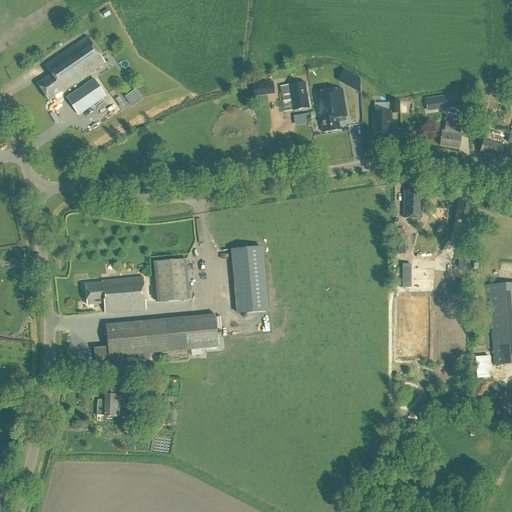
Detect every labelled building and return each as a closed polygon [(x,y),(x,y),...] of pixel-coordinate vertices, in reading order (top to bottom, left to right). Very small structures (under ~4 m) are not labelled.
[(37,85),(40,89),(48,101),(62,92),(63,93),(105,64),(96,51),(87,37),(45,66),(51,75),(37,85)] [(348,88),(361,95),(360,79),(355,76),(348,88)] [(87,87),(69,98),(80,116),(98,104),(106,99),(95,81),(87,87)] [(305,83),(288,86),(292,111),(309,109),(305,83)] [(267,86),(257,87),(258,97),(268,95),(267,86)] [(341,90),(315,95),(320,123),(321,123),(323,134),(339,131),(337,120),(346,119),(341,90)] [(448,95),(434,98),(436,111),(450,109),(448,95)] [(477,99),(467,100),(469,119),(479,118),(477,99)] [(374,120),(373,121),(373,125),(374,126),(374,133),(390,133),(390,114),(399,114),(399,102),(389,102),(389,112),(374,113),(374,120)] [(461,127),(447,124),(444,133),(442,133),(439,148),(458,152),(460,139),(459,139),(461,127)] [(352,126),(342,128),(344,140),(354,139),(352,126)] [(503,149),(483,142),(479,156),(493,160),(493,161),(498,163),(503,149)] [(361,145),(345,145),(346,165),(358,165),(358,160),(362,160),(361,145)] [(422,193),(405,193),(404,219),(421,219),(422,193)] [(393,246),(404,246),(404,229),(393,229),(393,246)] [(262,247),(230,250),(236,315),(268,312),(262,247)] [(188,302),(184,263),(152,265),(156,305),(188,302)] [(100,285),(84,287),(86,307),(104,306),(105,315),(144,312),(142,280),(100,284),(100,285)] [(511,284),(488,286),(493,367),(511,365),(511,284)] [(109,359),(188,352),(191,352),(191,356),(202,355),(201,351),(218,349),(215,316),(106,325),(108,348),(94,349),(95,357),(109,356),(109,359)] [(120,420),(120,418),(125,418),(126,412),(120,412),(120,408),(122,408),(123,397),(120,397),(121,390),(107,390),(106,398),(105,398),(105,401),(98,400),(97,405),(97,416),(104,416),(104,419),(120,420)]
